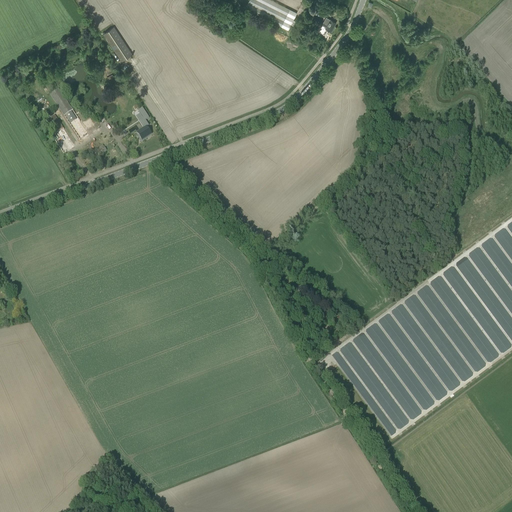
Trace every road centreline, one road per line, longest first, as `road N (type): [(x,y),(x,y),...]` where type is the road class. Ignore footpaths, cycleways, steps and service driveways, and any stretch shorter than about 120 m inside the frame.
road 1 (tertiary): [(0,219),(285,107),(341,45),(363,0)]
road 2 (track): [(154,160),(257,257),(308,358),(408,511)]
